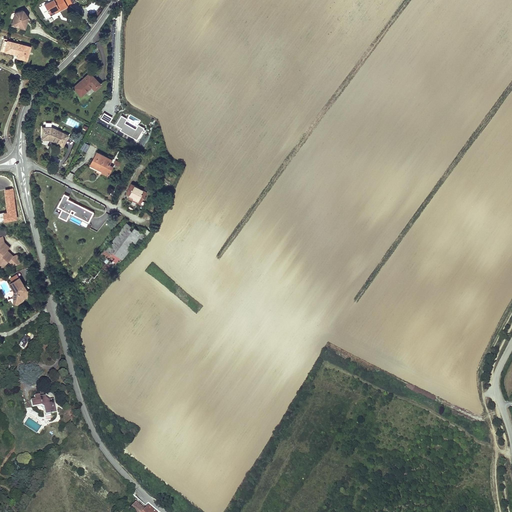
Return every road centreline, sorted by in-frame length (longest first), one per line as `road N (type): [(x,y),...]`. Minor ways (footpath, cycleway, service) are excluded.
road 1 (unclassified): [(28,204),(97,439),(165,511)]
road 2 (unknown): [(0,334),(54,304),(110,447),(152,490)]
road 3 (track): [(500,511),(496,448),(485,422),(323,345)]
road 4 (track): [(328,364),(511,454)]
road 5 (residential): [(115,0),(30,99),(21,130)]
